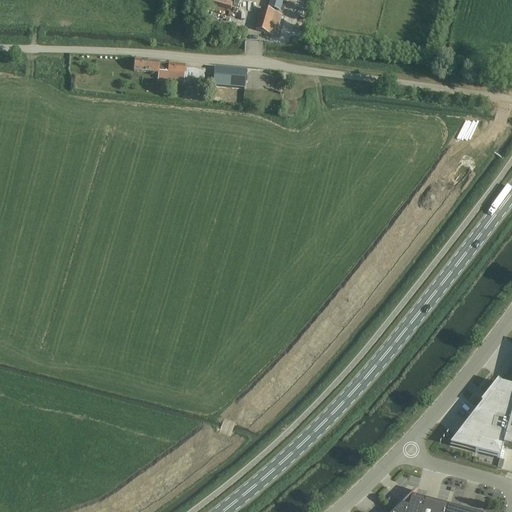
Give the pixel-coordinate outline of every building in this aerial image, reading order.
[(230,9),(232,0),(205,0),(205,3),(230,9)] [(282,0),(269,0),(268,7),(279,10),(282,0)] [(261,11),(259,20),(256,30),(274,35),(280,16),(261,11)] [(134,70),(134,72),(150,73),(158,74),(174,75),(179,75),(179,76),(179,83),(184,84),(196,85),(196,84),(204,85),(204,80),(205,70),(185,69),(186,65),(176,64),(169,63),(168,64),(160,63),(150,62),(135,61),(134,70)] [(214,79),(213,87),(230,88),(244,90),(245,90),(245,82),(246,72),(230,71),(215,69),(214,79)] [(284,101),(283,110),(295,112),(297,103),(284,101)] [(498,384),(449,446),(500,460),(503,448),(511,450),(511,387),(500,385),(498,384)] [(408,508),(409,511),(465,511),(412,497),(417,493),(416,492),(410,498),(411,498),(408,508)]
